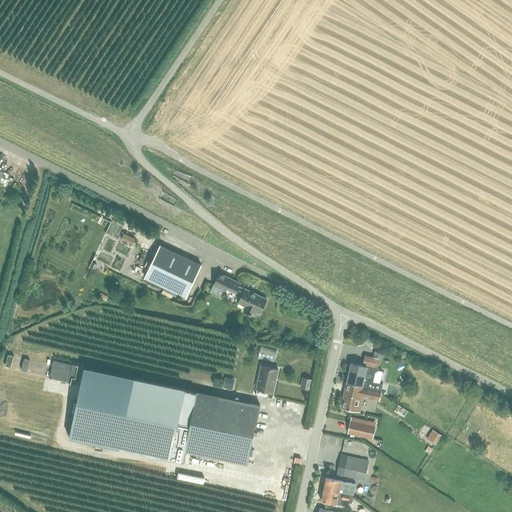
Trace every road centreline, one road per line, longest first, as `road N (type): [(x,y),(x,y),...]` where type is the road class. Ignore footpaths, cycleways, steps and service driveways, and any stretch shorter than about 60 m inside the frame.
road 1 (unclassified): [(511,324),(130,134)]
road 2 (unclassified): [(327,306),(0,141)]
road 3 (unclassified): [(327,306),(156,177),(130,134)]
road 4 (unclassified): [(511,394),(342,312)]
road 5 (residential): [(299,511),(336,340)]
road 6 (unclassified): [(130,134),(219,0)]
road 7 (unclassified): [(130,134),(0,74)]
